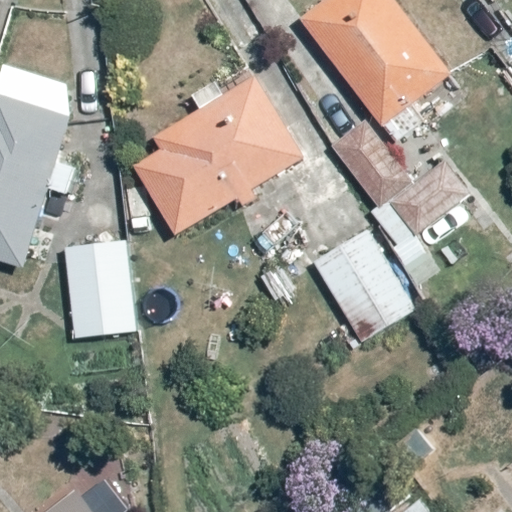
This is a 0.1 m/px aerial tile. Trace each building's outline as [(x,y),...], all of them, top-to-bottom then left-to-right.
[(430,124),(428,122),(414,103),(450,77),(394,0),(328,0),(302,19),(373,116),(333,144),(402,245),(473,196),(445,155),(415,176),(396,149),(430,124)] [(77,87),(0,62),(0,263),(23,270),(49,187),(69,193),(79,162),(55,154),(77,87)] [(306,158),(259,81),(178,129),(183,137),(134,166),(176,235),(306,158)] [(417,309),(369,229),(315,262),(363,342),(417,309)] [(138,334),(130,241),(67,246),(75,340),(138,334)] [(123,415),(79,414),(77,485),(120,486),(123,415)] [(93,511),(77,491),(51,511),(93,511)]
